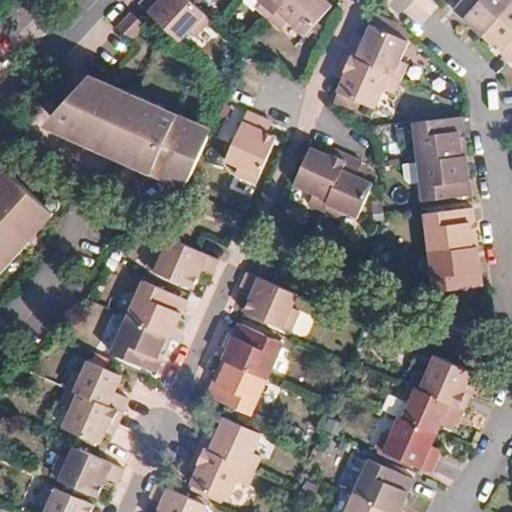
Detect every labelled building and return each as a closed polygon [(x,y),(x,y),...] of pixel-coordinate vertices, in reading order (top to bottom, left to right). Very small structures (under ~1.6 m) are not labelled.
[(190,8),(181,0),(162,0),(163,5),(160,8),(151,0),(145,0),(137,9),(176,45),(186,35),(192,41),(208,24),(190,8)] [(163,5),(162,0),(151,0),(160,8),(163,5)] [(242,0),(241,2),(255,15),(250,20),(260,30),(288,0),(242,0)] [(288,0),(260,30),(271,40),(278,32),(296,48),(323,18),(314,9),(309,10),(304,6),(309,0),(288,0)] [(318,4),(314,0),(309,0),(304,6),(309,10),(314,9),(318,4)] [(511,0),(463,0),(484,20),(488,16),(496,23),(511,5),(511,0)] [(511,5),(496,23),(492,27),(502,36),(506,32),(511,37),(511,38),(508,42),(511,45),(511,5)] [(131,16),(114,35),(131,42),(143,28),(131,16)] [(488,16),(484,20),(492,27),(496,23),(488,16)] [(374,19),(369,30),(404,45),(407,37),(400,30),(374,19)] [(404,45),(369,30),(363,43),(364,45),(362,50),(350,45),(343,59),(396,83),(404,66),(396,63),(404,45)] [(502,36),(508,42),(511,38),(511,37),(506,32),(502,36)] [(353,38),(350,45),(362,50),(364,45),(363,43),(353,38)] [(344,83),(341,85),(336,95),(358,106),(372,112),(382,90),(392,94),(396,83),(343,59),(337,72),(347,77),(344,83)] [(333,81),(341,85),(344,83),(347,77),(337,72),(333,81)] [(81,115),(78,123),(71,137),(138,168),(143,157),(147,148),(158,153),(154,162),(149,173),(184,189),(206,142),(93,92),(88,102),(72,95),(51,120),(54,125),(58,127),(64,126),(69,119),(72,111),(81,115)] [(336,95),(330,107),(353,117),(358,106),(336,95)] [(72,111),(69,119),(78,123),(81,115),(72,111)] [(260,123),(245,116),(224,164),(236,170),(232,179),(254,188),(274,143),(264,138),(259,140),(254,137),(260,123)] [(409,128),(415,167),(457,162),(463,161),(462,148),(456,149),(454,139),(460,138),(458,122),(409,128)] [(259,140),(264,138),(269,127),(260,123),(254,137),(259,140)] [(147,148),(143,157),(154,162),(158,153),(147,148)] [(323,151),(321,158),(322,162),(328,165),(332,155),(323,151)] [(310,209),(322,214),(346,161),(332,155),(328,165),(322,162),(321,158),(308,152),(292,190),(314,200),(310,209)] [(353,180),(359,167),(346,161),(322,214),(337,221),(339,215),(350,220),(365,185),(353,180)] [(457,162),(415,167),(417,186),(420,206),(468,200),(465,173),(459,173),(457,162)] [(417,186),(415,167),(402,169),(404,182),(409,186),(417,186)] [(0,265),(48,214),(60,213),(61,206),(59,204),(56,202),(50,203),(41,207),(11,179),(0,191),(0,265)] [(474,252),(472,240),(466,241),(465,230),(471,230),(470,215),(421,221),(425,258),(468,253),(474,252)] [(189,292),(194,282),(191,281),(195,272),(209,278),(216,264),(166,241),(160,254),(152,251),(142,272),(189,292)] [(468,253),(425,258),(429,298),(479,292),(475,263),(469,264),(468,253)] [(191,281),(194,282),(205,287),(209,278),(195,272),(191,281)] [(290,313),(296,300),(245,277),(239,292),(254,299),(251,304),(246,304),(241,316),(289,336),(298,316),(290,313)] [(139,284),(123,320),(162,338),(167,328),(172,330),(184,304),(139,284)] [(254,299),(239,292),(235,300),(246,304),(251,304),(254,299)] [(162,338),(123,320),(107,356),(151,376),(158,362),(152,359),(157,349),(162,352),(168,340),(162,338)] [(168,340),(172,330),(167,328),(162,338),(168,340)] [(241,361),(237,371),(275,388),(292,353),(247,332),(235,359),(241,361)] [(160,358),(162,352),(157,349),(152,359),(158,362),(160,358)] [(241,361),(235,359),(231,368),(237,371),(241,361)] [(464,390),(470,377),(433,361),(423,383),(412,378),(406,390),(461,415),(467,401),(458,397),(461,391),(464,390)] [(73,377),(66,393),(118,417),(125,403),(111,397),(118,381),(85,365),(78,379),(73,377)] [(259,425),(275,388),(237,371),(231,368),(225,381),(231,384),(227,393),(221,390),(214,405),(259,425)] [(225,381),(221,390),(227,393),(231,384),(225,381)] [(405,407),(398,423),(434,439),(441,424),(454,429),(461,415),(406,390),(400,405),(405,407)] [(470,393),(464,390),(461,391),(458,397),(467,401),(470,393)] [(118,417),(66,393),(60,405),(55,402),(45,424),(91,445),(96,435),(93,431),(96,426),(111,433),(118,417)] [(116,422),(104,449),(125,458),(136,431),(116,422)] [(216,444),(202,438),(196,452),(250,476),(257,461),(249,458),(257,438),(221,423),(219,427),(216,435),(215,437),(219,439),(216,444)] [(428,477),(434,464),(422,459),(424,455),(428,453),(434,439),(398,423),(390,441),(383,438),(376,454),(428,477)] [(93,431),(96,435),(108,440),(111,433),(96,426),(93,431)] [(206,430),(202,438),(216,444),(219,439),(215,437),(216,435),(206,430)] [(55,458),(45,480),(92,501),(96,491),(94,489),(97,481),(112,488),(119,472),(69,449),(63,462),(55,458)] [(250,476),(196,452),(190,466),(203,471),(201,476),(193,478),(190,484),(188,488),(226,505),(235,485),(245,489),(250,476)] [(422,459),(434,464),(437,457),(428,453),(424,455),(422,459)] [(364,464),(348,500),(375,511),(388,511),(390,508),(397,510),(408,484),(364,464)] [(193,476),(193,478),(201,476),(203,471),(190,466),(187,473),(193,476)] [(94,489),(96,491),(108,496),(112,488),(97,481),(94,489)] [(38,511),(86,511),(89,507),(42,485),(32,509),(39,511),(38,511)] [(203,511),(204,510),(154,488),(148,501),(163,507),(160,511),(203,511)] [(375,511),(348,500),(342,511),(375,511)] [(144,510),(149,511),(160,511),(163,507),(148,501),(144,510)]
